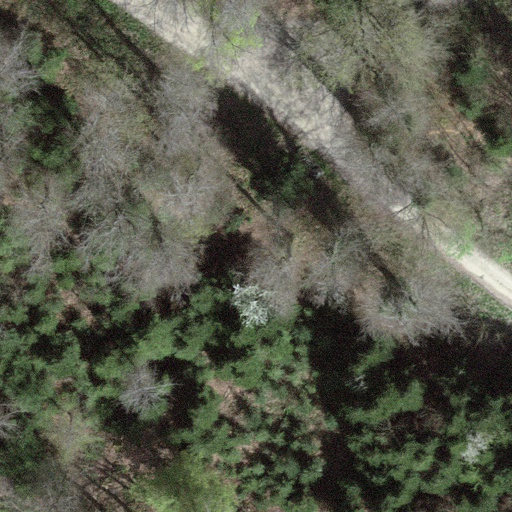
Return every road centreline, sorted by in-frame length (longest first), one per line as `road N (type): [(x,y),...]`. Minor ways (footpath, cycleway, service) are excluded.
road 1 (track): [(511,305),(123,0)]
road 2 (track): [(223,71),(470,0)]
